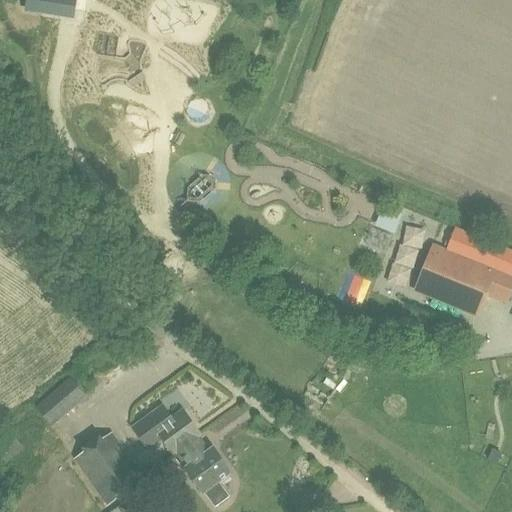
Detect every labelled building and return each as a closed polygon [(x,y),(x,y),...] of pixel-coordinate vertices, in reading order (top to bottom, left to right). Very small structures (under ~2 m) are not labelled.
[(77,0),(26,0),(25,9),(74,17),(77,0)] [(230,74),(241,49),(230,45),(219,69),(230,74)] [(217,203),(228,178),(211,170),(199,195),(217,203)] [(414,291),(477,316),(486,295),(507,303),(511,290),(511,276),(433,245),(414,291)] [(187,287),(168,276),(160,289),(178,301),(187,287)] [(371,308),(379,283),(371,281),(363,305),(371,308)] [(511,313),(499,308),(495,318),(511,324),(511,313)] [(52,427),(88,397),(70,376),(35,407),(52,427)] [(511,381),(503,381),(496,388),(496,416),(504,423),(511,423),(511,381)] [(178,453),(198,438),(201,436),(184,412),(173,420),(163,408),(133,430),(148,450),(163,439),(175,455),(178,453)] [(0,469),(25,447),(9,430),(0,437),(0,469)] [(136,486),(146,479),(112,431),(103,438),(100,434),(80,448),(83,452),(74,458),(107,506),(117,499),(120,503),(139,489),(136,486)] [(186,469),(215,508),(230,497),(218,481),(231,472),(214,449),(209,452),(198,438),(178,453),(188,468),(186,469)]
